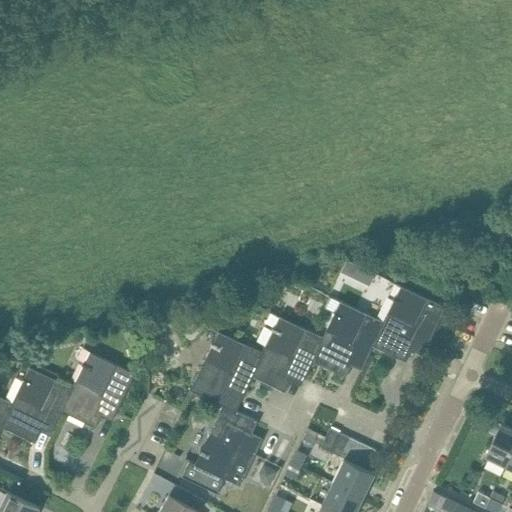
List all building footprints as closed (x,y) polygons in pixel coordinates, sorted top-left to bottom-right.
[(402,287),(384,323),(385,323),(373,346),(406,362),(419,336),(429,342),(446,308),(402,287)] [(341,303),(323,339),(313,361),(346,377),(358,352),(368,357),(373,346),(385,323),(384,323),(341,303)] [(280,318),(263,354),(263,355),(253,377),(285,392),(297,367),(308,372),(313,361),(323,339),(280,318)] [(191,390),(223,406),(235,412),(236,411),(241,400),(231,395),(242,371),(253,377),(263,355),(263,354),(218,333),(199,373),(191,390)] [(127,341),(126,341),(134,363),(146,359),(138,337),(127,341)] [(91,353),(73,390),(63,412),(96,428),(108,402),(119,408),(135,374),(91,353)] [(30,369),(13,404),(14,405),(3,427),(35,443),(47,418),(57,422),(63,412),(73,390),(30,369)] [(14,405),(13,404),(0,398),(0,425),(3,427),(14,405)] [(235,412),(223,406),(202,450),(200,450),(198,453),(200,453),(196,464),(190,461),(183,477),(219,494),(226,479),(240,486),(256,452),(246,447),(258,422),(236,411),(235,412)] [(485,456),(505,466),(511,451),(511,429),(501,424),(485,456)] [(302,439),(313,444),(318,433),(308,428),(302,439)] [(321,448),(331,452),(340,433),(330,428),(321,448)] [(331,452),(340,457),(349,438),(340,433),(331,452)] [(340,457),(344,459),(350,462),(359,443),(349,438),(340,457)] [(359,443),(350,462),(360,467),(369,447),(359,443)] [(360,467),(370,471),(379,452),(369,447),(360,467)] [(292,462),(301,466),(307,455),(297,450),(292,462)] [(344,459),(333,482),(364,497),(375,474),(370,471),(360,467),(350,462),(344,459)] [(285,474),(295,479),(301,466),(292,462),(285,474)] [(333,482),(322,505),(337,511),(356,511),(364,497),(333,482)] [(175,485),(169,494),(199,511),(204,501),(175,485)] [(7,491),(0,506),(0,511),(37,511),(40,507),(7,491)] [(485,508),(493,511),(506,511),(509,507),(502,504),(505,497),(494,491),(490,498),(485,508)] [(473,502),(485,508),(490,498),(478,492),(473,502)] [(441,507),(450,511),(453,511),(458,503),(437,493),(431,506),(440,510),(441,507)] [(169,494),(159,511),(197,511),(199,511),(169,494)] [(275,495),(270,506),(280,511),(285,499),(275,495)] [(475,511),(458,503),(453,511),(475,511)]
